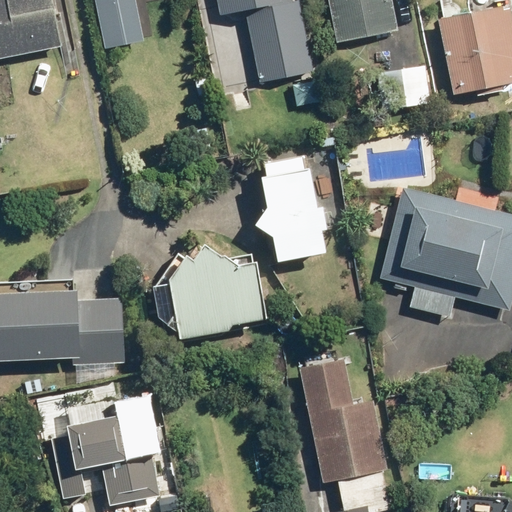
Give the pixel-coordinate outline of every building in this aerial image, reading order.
[(0,0),(0,59),(56,50),(47,0),(0,0)] [(91,0),(101,50),(140,43),(131,0),(91,0)] [(312,72),(294,0),(291,0),(289,1),(289,0),(212,0),(217,17),(237,12),(254,86),(312,72)] [(322,0),(332,44),(394,31),(387,0),(322,0)] [(495,14),(493,7),(433,19),(449,97),(511,84),(508,68),(511,66),(511,44),(505,12),(495,14)] [(415,75),(415,67),(394,67),(394,71),(382,71),(381,108),(425,109),(426,75),(415,75)] [(210,148),(206,128),(184,132),(188,153),(210,148)] [(257,164),(256,178),(256,182),(252,182),(260,210),(249,228),(264,241),(268,264),(310,259),(309,255),(318,256),(317,251),(326,249),(323,237),(315,238),(314,231),(326,229),(323,213),(315,214),(313,205),(309,205),(302,172),(298,172),(296,159),(277,159),(275,164),(257,164)] [(376,279),(409,288),(404,309),(444,319),(450,298),(506,313),(511,289),(511,217),(400,188),(376,279)] [(167,342),(222,333),(222,328),(261,322),(249,264),(227,265),(196,252),(181,264),(174,253),(150,291),(154,318),(166,337),(167,342)] [(0,363),(71,361),(70,367),(73,367),(73,376),(100,376),(100,365),(120,366),(121,297),(100,297),(100,301),(78,300),(78,297),(69,297),(70,280),(21,279),(21,284),(0,284),(0,363)] [(352,403),(343,359),(300,368),(323,481),(339,478),(346,510),(337,511),(375,511),(396,508),(388,468),(374,399),(352,403)] [(176,511),(181,511),(170,461),(152,465),(133,383),(36,406),(58,505),(99,495),(103,511),(176,511)]
